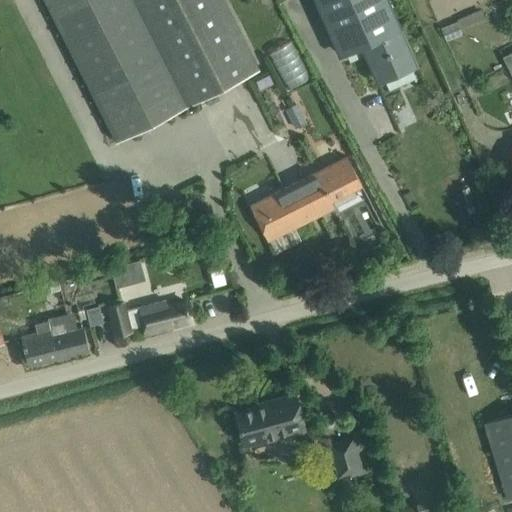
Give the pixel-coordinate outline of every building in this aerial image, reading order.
[(134,0),(43,0),(116,142),(188,105),(134,0)] [(225,0),(134,0),(188,105),(260,67),(225,0)] [(363,42),(367,50),(365,51),(378,79),(414,63),(386,0),(316,0),(340,52),(362,43),(363,42)] [(511,50),(502,55),(511,75),(511,50)] [(250,205),(258,222),(267,240),(334,206),(331,200),(361,184),(346,156),(250,205)] [(125,263),(110,267),(116,287),(131,282),(125,263)] [(107,306),(110,316),(115,335),(131,331),(130,328),(143,324),(145,332),(189,320),(184,300),(166,304),(165,299),(125,310),(123,301),(107,306)] [(100,305),(87,309),(92,325),(105,321),(100,305)] [(37,333),(21,337),(22,344),(27,363),(88,348),(83,326),(78,328),(52,335),(48,318),(34,322),(37,333)] [(265,403),(234,411),(243,444),(279,434),(280,436),(305,429),(294,392),(264,401),(265,403)] [(511,413),(484,422),(508,498),(511,496),(511,413)] [(338,476),(349,473),(350,477),(367,472),(356,432),(339,437),(340,440),(329,444),(338,476)]
